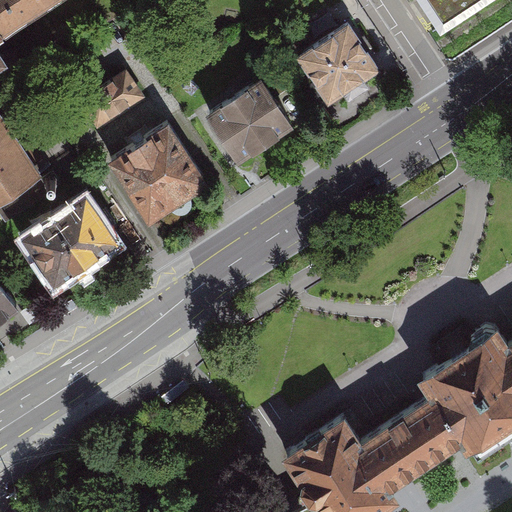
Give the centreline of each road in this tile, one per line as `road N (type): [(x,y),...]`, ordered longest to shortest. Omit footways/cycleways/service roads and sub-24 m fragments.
road 1 (primary): [(0,416),(167,311),(453,110)]
road 2 (residential): [(378,0),(453,110)]
